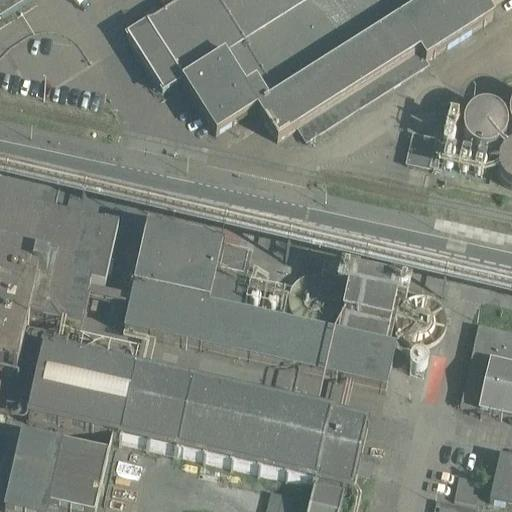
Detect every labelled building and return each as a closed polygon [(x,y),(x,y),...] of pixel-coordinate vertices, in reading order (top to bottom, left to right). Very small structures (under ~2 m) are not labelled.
[(0,0),(0,16),(26,0),(0,0)] [(185,0),(157,0),(166,15),(126,40),(161,96),(181,84),(215,138),(256,112),(276,145),(297,132),(305,145),(426,68),(423,64),(491,21),(485,12),(503,0),(189,0),(187,1),(185,0)] [(507,137),(507,131),(507,126),(505,121),(501,116),(497,113),(491,111),(486,110),(480,111),(475,113),(471,116),(467,121),(465,126),(465,131),(465,137),(467,142),(471,147),(475,150),(480,152),(486,153),(492,152),(497,150),(501,147),(505,142),(507,137)] [(434,142),(413,137),(406,167),(428,172),(434,142)] [(511,156),(507,159),(502,163),(499,168),(498,174),(498,180),(499,186),(502,191),(507,195),(511,197),(511,156)] [(0,376),(13,379),(27,321),(92,334),(114,236),(56,223),(63,191),(0,176),(0,376)] [(220,249),(146,233),(133,291),(132,291),(132,293),(123,336),(384,393),(394,352),(383,349),(393,304),(404,307),(408,290),(340,275),(336,292),(346,294),(336,338),(237,317),(250,259),(219,252),(220,249)] [(337,308),(338,303),(337,299),(336,294),(333,290),(330,286),(326,283),(322,281),(317,280),(312,279),(307,280),(303,282),(299,284),(295,288),(292,292),(290,296),(289,301),(289,306),(290,311),(292,315),(295,319),(299,323),(303,325),(307,327),(312,328),(317,327),(322,326),(326,324),(330,321),(333,317),(336,313),(337,308)] [(442,335),(442,329),(442,324),(440,319),(436,314),(432,311),(427,308),(422,307),(416,308),(411,309),(406,312),(402,316),(400,321),(398,326),(398,332),(400,337),(402,342),(406,346),(411,349),(416,351),(422,351),(427,350),(432,348),(436,344),(440,340),(442,335)] [(511,337),(476,330),(458,410),(511,421),(511,337)] [(29,416),(27,426),(89,440),(94,441),(110,444),(115,446),(118,446),(120,447),(145,452),(148,453),(157,455),(173,459),(177,459),(187,462),(202,465),(204,465),(230,471),(232,472),(257,477),(259,478),(273,481),(284,483),(286,484),(312,489),(306,511),(339,511),(342,502),(343,497),(343,496),(350,498),(351,492),(352,489),(353,483),(354,477),(355,477),(355,476),(359,458),(359,457),(364,432),(361,431),(356,430),(350,429),(333,425),(332,425),(279,413),(277,412),(209,397),(203,395),(193,393),(164,387),(133,379),(132,375),(118,371),(112,370),(110,374),(106,373),(105,368),(86,364),(83,368),(78,367),(74,354),(75,351),(75,350),(66,348),(66,349),(65,352),(62,356),(57,362),(49,360),(42,359),(41,362),(37,381),(36,384),(32,403),(29,416)] [(115,446),(110,444),(106,460),(21,440),(4,511),(46,511),(47,509),(61,511),(95,511),(105,470),(109,471),(115,446)] [(511,463),(499,461),(489,505),(511,510),(511,463)] [(459,480),(455,501),(474,505),(478,484),(459,480)] [(290,511),(293,501),(270,496),(265,511),(290,511)]
